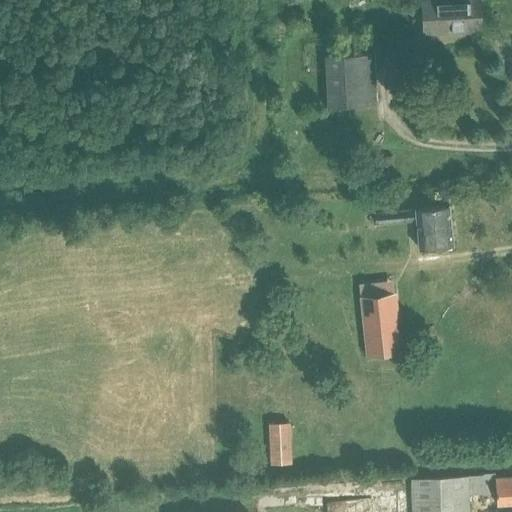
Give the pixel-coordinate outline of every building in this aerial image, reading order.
[(450,26),(480,24),(478,0),(435,0),(420,1),(421,18),(428,18),(429,35),(450,34),(450,26)] [(328,106),(376,104),(374,53),(325,56),(328,106)] [(393,167),(392,156),(377,157),(378,169),(393,167)] [(418,247),(450,244),(447,205),(373,211),(374,224),(415,221),(418,247)] [(370,355),(401,351),(393,279),(361,283),(370,355)] [(433,348),(423,349),(424,360),(434,359),(433,348)] [(290,421),(268,422),(270,463),(291,462),(290,421)] [(497,502),(511,501),(511,480),(510,481),(509,476),(495,476),(495,473),(481,474),(481,475),(409,479),(411,511),(468,511),(468,492),(496,490),(497,502)] [(351,511),(350,503),(331,505),(331,511),(351,511)]
